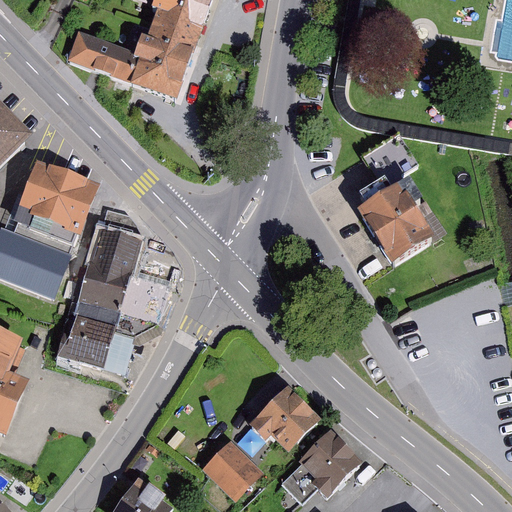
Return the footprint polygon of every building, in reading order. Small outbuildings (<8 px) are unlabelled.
[(216,0),(167,0),(144,63),(84,41),(76,65),(178,103),(216,0)] [(348,0),(333,95),(332,101),(334,108),(338,116),(344,122),(349,128),(357,134),(370,137),(511,160),(511,149),(482,144),(439,136),(397,129),(372,125),(363,122),(358,118),(352,114),(348,110),(345,105),(345,100),(345,93),(353,48),(361,1),(371,3),(371,0),(348,0)] [(0,172),(29,143),(0,113),(0,172)] [(418,173),(398,142),(369,162),(389,192),(418,173)] [(94,196),(39,174),(12,241),(5,238),(0,249),(0,285),(53,306),(94,196)] [(435,242),(404,191),(360,218),(391,269),(435,242)] [(64,349),(59,367),(103,380),(143,243),(102,231),(79,312),(72,310),(61,348),(64,349)] [(0,331),(0,428),(2,429),(22,378),(9,373),(22,340),(0,331)] [(271,435),(288,453),(321,421),(289,388),(250,425),(266,440),(271,435)] [(364,464),(332,431),(300,463),(302,465),(316,480),(312,484),(319,490),(328,500),(364,464)] [(231,443),(203,471),(235,502),(262,474),(231,443)] [(316,480),(302,465),(281,485),(302,506),(319,490),(312,484),(316,480)] [(138,481),(115,511),(171,511),(174,508),(162,500),(166,495),(149,483),(146,487),(138,481)]
